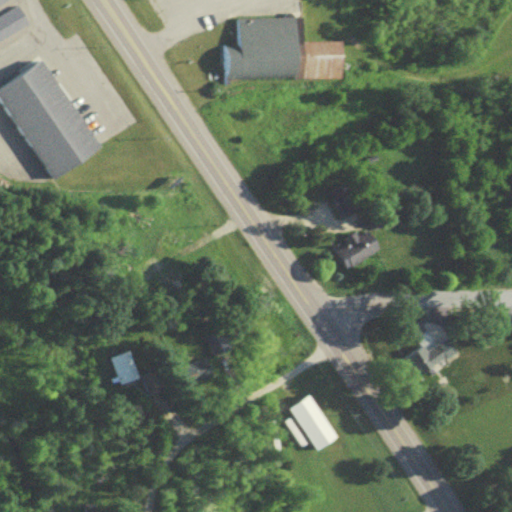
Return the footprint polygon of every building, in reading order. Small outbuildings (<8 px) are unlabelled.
[(235,24),(236,49),(221,50),(223,88),(345,83),(343,45),(303,47),(302,22),(235,24)] [(0,101),(49,186),(99,157),(45,65),(0,90),(0,101)] [(359,214),(349,188),(328,195),(339,223),(359,214)] [(334,252),(346,274),(380,255),(369,235),(358,241),(357,239),(334,252)] [(164,274),(155,260),(137,272),(147,286),(164,274)] [(180,294),(172,277),(161,282),(170,299),(180,294)] [(210,360),(229,355),(224,334),(205,339),(210,360)] [(425,357),(420,350),(400,364),(414,384),(445,362),(436,350),(425,357)] [(138,379),(124,354),(106,365),(120,390),(138,379)] [(186,391),(213,379),(205,362),(178,374),(186,391)] [(144,397),(158,393),(152,376),(139,380),(144,397)] [(315,456),(336,444),(308,400),(288,413),(315,456)]
